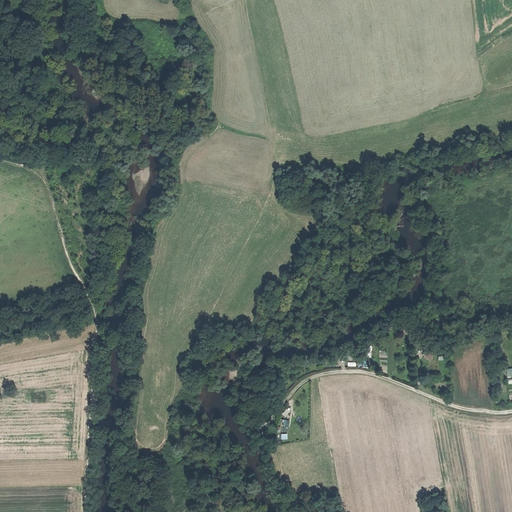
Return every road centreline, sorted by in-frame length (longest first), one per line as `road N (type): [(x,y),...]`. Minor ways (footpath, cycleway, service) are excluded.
road 1 (track): [(511,410),(463,409),(370,372),(301,380),(275,410),(261,444),(275,483),(315,511)]
road 2 (track): [(92,303),(98,348),(88,511)]
road 3 (track): [(92,303),(43,177),(0,157)]
road 4 (track): [(245,0),(276,173)]
